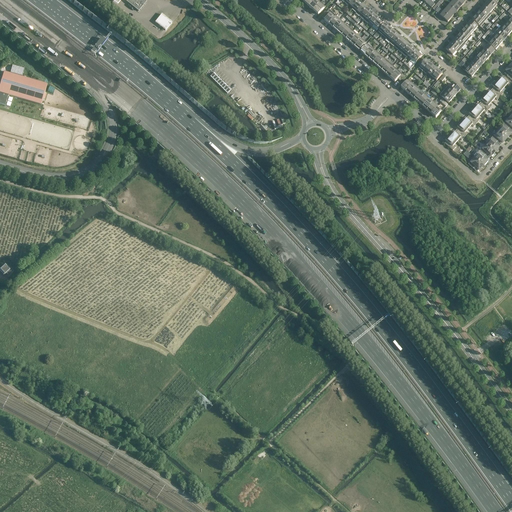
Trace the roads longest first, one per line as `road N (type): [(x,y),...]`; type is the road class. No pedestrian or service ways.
road 1 (motorway): [(3,0),(139,106),(256,216),(398,381),(495,511)]
road 2 (motorway): [(511,501),(337,272),(171,103)]
road 3 (unknown): [(164,156),(290,284),(469,511)]
road 4 (track): [(271,441),(346,368),(345,357),(224,261),(108,203)]
road 5 (track): [(266,163),(386,295),(511,463)]
road 6 (motorway): [(0,2),(102,97),(114,124),(109,150),(81,174),(53,178),(0,165)]
road 7 (secondary): [(511,411),(326,181)]
road 8 (unknown): [(511,392),(404,251),(341,188)]
road 9 (motorway): [(171,103),(40,0)]
road 10 (motorway): [(302,133),(256,154),(171,103)]
road 11 (residential): [(388,91),(284,0)]
road 12 (residential): [(473,93),(434,51),(478,0)]
road 13 (secondary): [(288,83),(200,0)]
road 14 (residential): [(435,130),(434,142),(478,180),(511,143)]
